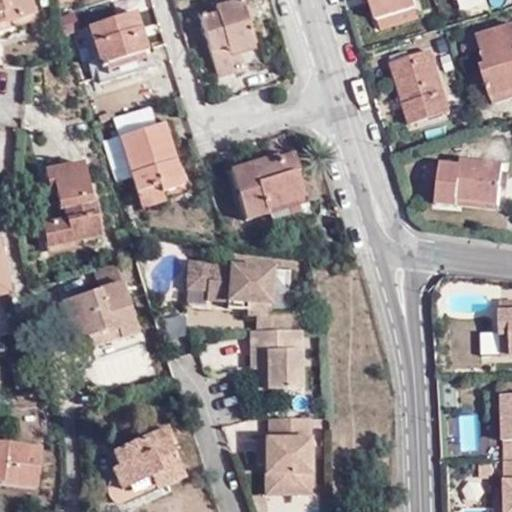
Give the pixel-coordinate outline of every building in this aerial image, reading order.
[(0,0),(0,15),(9,13),(12,20),(29,17),(24,0),(0,0)] [(369,0),(376,20),(415,8),(412,0),(369,0)] [(238,52),(247,50),(255,47),(239,1),(196,15),(217,78),(244,69),(238,52)] [(419,21),(415,8),(376,20),(380,33),(419,21)] [(150,69),(133,14),(87,28),(97,67),(93,68),(97,84),(150,69)] [(511,99),(511,27),(477,38),(486,67),(481,68),(493,106),(511,99)] [(254,66),(247,50),(238,52),(244,69),(254,66)] [(451,113),(432,52),(389,66),(409,126),(451,113)] [(111,120),(117,139),(155,126),(148,108),(111,120)] [(122,154),(105,159),(114,185),(130,180),(141,212),(163,205),(161,195),(182,189),(161,124),(155,126),(117,139),(122,154)] [(117,139),(100,144),(105,159),(122,154),(117,139)] [(266,212),(300,201),(293,176),(297,174),(292,158),(281,161),(278,157),(227,173),(244,222),(267,215),(266,212)] [(457,202),(497,207),(503,168),(460,160),(459,166),(441,164),(436,206),(456,208),(457,202)] [(67,221),(56,223),(41,227),(46,250),(84,241),(83,234),(101,230),(93,197),(89,198),(80,162),(44,172),(48,193),(54,191),(59,211),(64,209),(67,221)] [(48,193),(56,223),(67,221),(64,209),(59,211),(54,191),(48,193)] [(302,206),(300,201),(266,212),(267,215),(270,223),(299,214),(297,208),(302,206)] [(496,212),(497,207),(457,202),(456,208),(496,212)] [(253,328),(299,328),(299,312),(270,307),(270,265),(188,262),(186,289),(201,290),(203,298),(222,299),(225,305),(244,305),(253,316),(253,328)] [(101,290),(122,283),(116,266),(95,273),(101,290)] [(139,332),(122,283),(101,290),(62,302),(76,341),(118,327),(122,338),(139,332)] [(511,352),(511,300),(502,301),(503,353),(511,352)] [(79,352),(122,338),(118,327),(76,341),(79,352)] [(300,391),(299,328),(253,328),(250,367),(256,367),(259,390),(300,391)] [(511,389),(500,390),(505,458),(511,458),(511,389)] [(310,492),(309,417),(271,417),(270,442),(256,442),(255,463),(266,466),(267,492),(310,492)] [(165,427),(111,451),(117,463),(109,466),(118,488),(156,472),(162,486),(181,479),(169,447),(171,446),(165,427)] [(0,481),(34,486),(40,446),(0,441),(0,481)]
